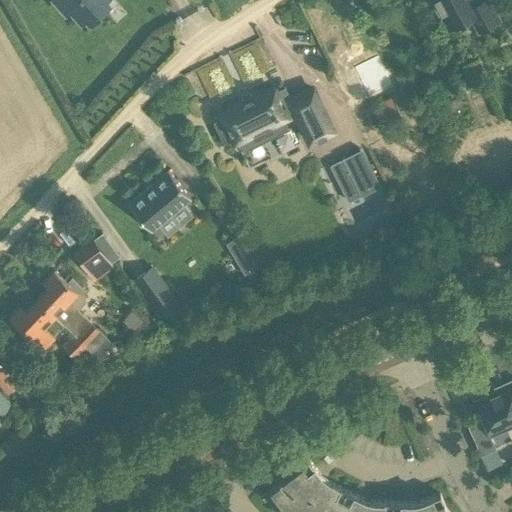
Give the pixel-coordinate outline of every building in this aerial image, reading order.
[(55,0),(67,14),(71,10),(80,20),(85,16),(88,20),(109,2),(106,0),(55,0)] [(473,0),(430,0),(438,15),(442,13),(449,26),(464,18),(467,22),(471,20),(477,31),(500,19),(489,0),(481,0),(475,4),(473,0)] [(333,129),(312,88),(290,99),(284,87),(275,91),(274,88),(221,113),(223,117),(214,121),(224,141),(233,137),(235,141),(249,170),(302,144),(293,126),(300,122),(309,141),(333,129)] [(392,98),(370,108),(378,126),(400,116),(392,98)] [(379,185),(369,164),(350,173),(361,195),(379,185)] [(190,197),(168,170),(128,203),(151,230),(190,197)] [(240,236),(227,243),(233,254),(246,246),(240,236)] [(93,238),(75,251),(96,279),(113,266),(93,238)] [(153,268),(135,281),(164,322),(182,308),(153,268)] [(72,333),(87,348),(104,364),(118,351),(103,336),(105,334),(77,308),(84,300),(84,289),(71,277),(67,282),(53,269),(42,281),(47,286),(36,298),(54,315),(72,333)] [(19,304),(8,316),(42,349),(54,337),(49,332),(55,326),(49,320),(54,315),(36,298),(25,309),(19,304)] [(138,301),(120,320),(136,335),(152,318),(138,301)] [(72,333),(61,345),(76,359),(87,348),(72,333)] [(0,367),(0,385),(7,393),(16,384),(0,367)] [(504,388),(474,401),(489,434),(511,423),(511,379),(502,384),(504,388)] [(0,413),(2,414),(10,402),(0,391),(0,413)] [(488,470),(502,463),(496,449),(481,455),(488,470)] [(284,476),(269,488),(282,504),(277,510),(279,511),(449,511),(446,507),(445,505),(440,492),(419,500),(413,502),(370,500),(364,498),(327,479),(321,475),(308,458),(297,466),(294,468),(290,470),(282,473),(284,476)]
